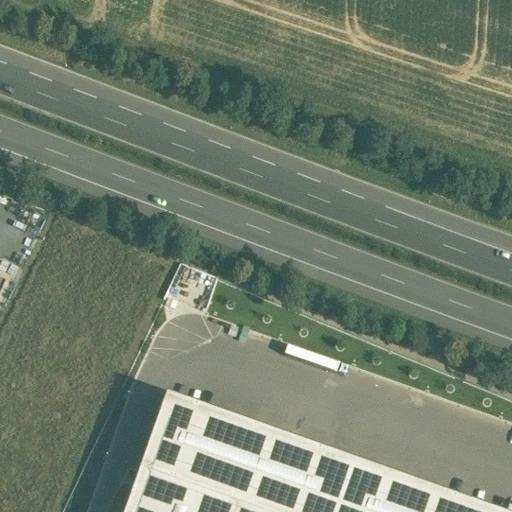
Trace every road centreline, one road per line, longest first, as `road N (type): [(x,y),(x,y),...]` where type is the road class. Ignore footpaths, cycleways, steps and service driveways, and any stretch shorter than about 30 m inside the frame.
road 1 (motorway): [(0,130),(511,315)]
road 2 (track): [(511,178),(0,2)]
road 3 (motorway): [(362,206),(0,75)]
road 4 (motorway): [(511,263),(362,206)]
road 5 (motorway): [(511,249),(362,206)]
